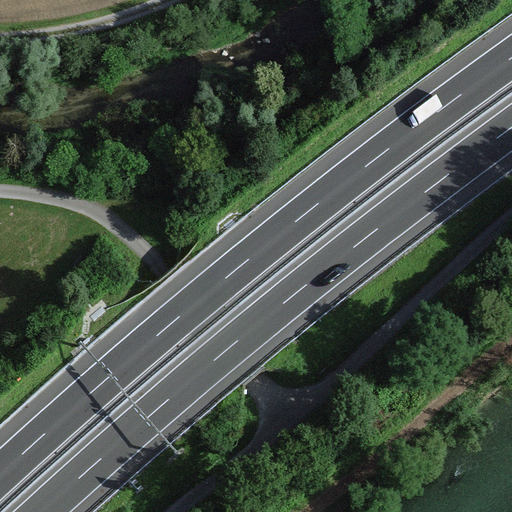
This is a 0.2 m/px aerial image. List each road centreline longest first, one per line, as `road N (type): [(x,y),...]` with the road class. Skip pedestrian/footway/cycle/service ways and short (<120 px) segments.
road 1 (motorway): [(511,57),(184,312),(0,473)]
road 2 (motorway): [(46,511),(213,364),(511,129)]
road 3 (track): [(511,218),(343,381),(175,511)]
road 4 (track): [(0,196),(91,209),(167,274),(283,424)]
road 5 (unknown): [(511,335),(312,511)]
road 6 (track): [(0,34),(87,27),(163,0)]
